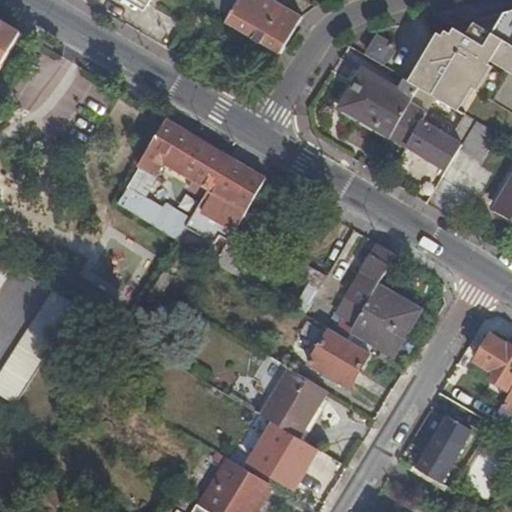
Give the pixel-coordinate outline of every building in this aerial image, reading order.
[(125,0),(145,11),(148,6),(137,0),(125,0)] [(272,0),(209,0),(233,13),(227,22),(282,54),(303,18),(281,5),(272,0)] [(511,12),(505,14),(494,33),(475,23),(469,35),(456,28),(453,34),(447,31),(445,35),(439,33),(410,82),(421,88),(428,92),(436,97),(464,114),(494,62),(511,72),(511,12)] [(0,70),(22,33),(0,20),(0,70)] [(384,63),(394,47),(378,38),(369,54),(384,63)] [(421,88),(410,82),(405,79),(397,92),(365,74),(346,109),(394,136),(421,88)] [(496,105),(511,108),(511,81),(502,79),(496,105)] [(428,92),(421,88),(394,136),(392,139),(407,147),(422,121),(427,114),(418,108),(428,92)] [(476,121),(466,115),(453,139),(422,121),(407,147),(409,149),(410,147),(426,156),(429,151),(451,164),(461,147),(476,121)] [(210,190),(230,156),(168,119),(118,203),(145,220),(179,240),(188,224),(144,199),(164,164),(194,182),(190,190),(204,199),(210,190)] [(480,158),(495,132),(476,121),(461,147),(480,158)] [(243,218),(254,199),(266,178),(230,156),(210,190),(236,205),(232,211),(243,218)] [(254,199),(258,202),(271,180),(266,178),(254,199)] [(292,245),(315,207),(271,180),(258,202),(248,219),(292,245)] [(511,185),(497,210),(511,219),(511,185)] [(216,262),(275,297),(278,291),(269,285),(285,256),(238,227),(233,235),(216,262)] [(206,256),(216,262),(233,235),(222,228),(206,256)] [(377,287),(396,254),(378,244),(348,298),(365,308),(377,287)] [(80,304),(61,294),(44,284),(0,257),(0,396),(15,406),(80,304)] [(395,299),(377,287),(365,308),(354,328),(394,351),(416,313),(394,300),(395,299)] [(350,388),(370,354),(347,340),(330,330),(309,364),(350,388)] [(507,390),(511,381),(511,343),(510,344),(494,334),(476,362),(496,374),(493,381),(507,390)] [(299,439),(327,393),(290,369),(262,416),(275,424),(299,439)] [(294,488),(317,450),(299,439),(275,424),(252,462),(294,488)] [(438,433),(415,471),(439,486),(462,449),(438,433)] [(256,511),(273,487),(218,453),(214,460),(225,467),(200,506),(209,511),(256,511)]
